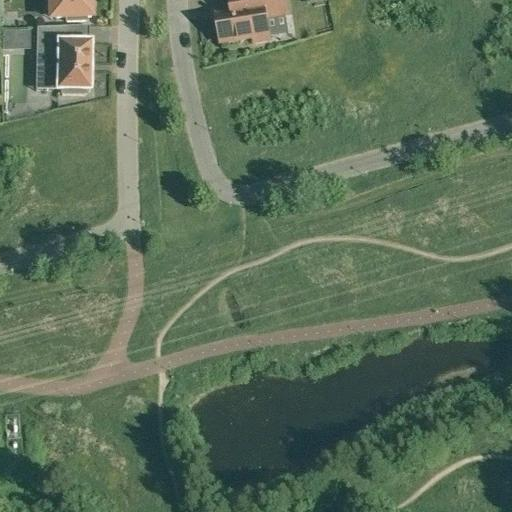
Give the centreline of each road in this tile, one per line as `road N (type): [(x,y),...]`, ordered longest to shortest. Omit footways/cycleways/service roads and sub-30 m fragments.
road 1 (residential): [(178,0),(200,139),(214,185),(235,196),(511,122)]
road 2 (residential): [(0,266),(130,229),(131,0)]
